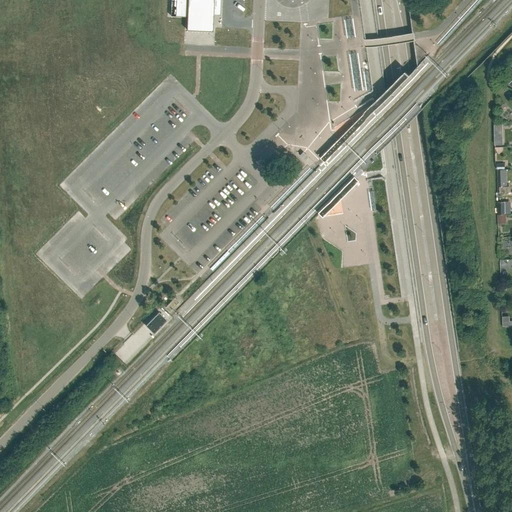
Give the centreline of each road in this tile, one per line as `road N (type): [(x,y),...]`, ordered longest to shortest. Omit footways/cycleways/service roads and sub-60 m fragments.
road 1 (unclassified): [(0,444),(129,312),(150,211),(245,112),(255,88),(261,0)]
road 2 (secondary): [(377,0),(431,369),(469,493)]
road 3 (secondary): [(469,493),(402,0)]
